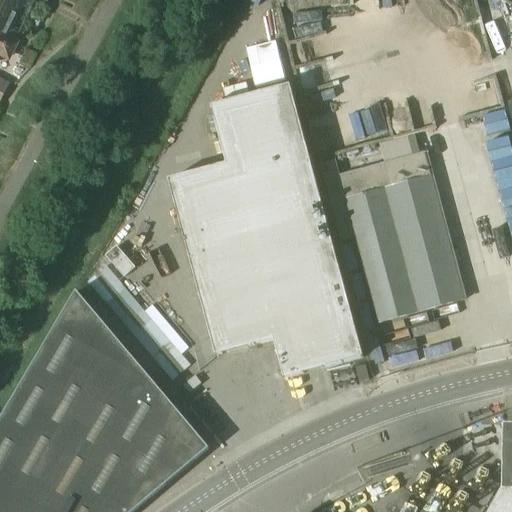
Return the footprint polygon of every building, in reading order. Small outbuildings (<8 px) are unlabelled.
[(16,44),(6,38),(20,11),(29,16),(36,0),(0,0),(0,55),(8,60),(16,44)] [(37,55),(26,50),(19,64),(30,69),(37,55)] [(364,359),(347,295),(290,84),(211,105),(227,164),(167,179),(215,358),(273,342),(284,380),(364,359)] [(334,161),(321,165),(341,241),(355,237),(378,324),(465,300),(425,153),(338,177),(334,161)] [(107,267),(88,282),(104,301),(172,381),(190,366),(122,285),(107,267)] [(134,511),(164,487),(207,450),(72,290),(0,412),(0,511),(134,511)] [(365,366),(354,369),(358,384),(369,381),(365,366)] [(511,511),(511,426),(504,426),(503,490),(490,511),(511,511)]
